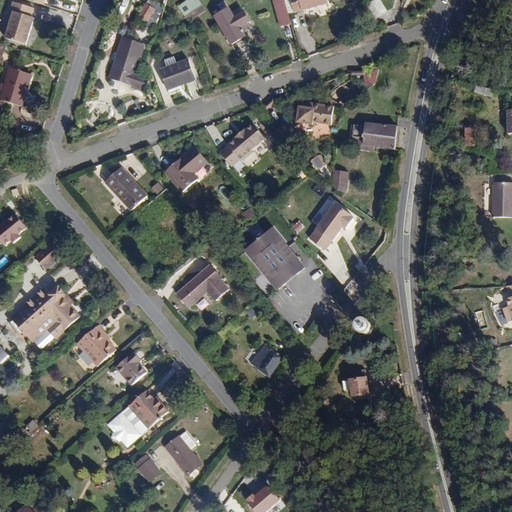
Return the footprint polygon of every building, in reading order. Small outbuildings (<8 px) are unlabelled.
[(154,10),(157,1),(153,0),(144,0),(138,19),(153,24),(157,11),(154,10)] [(203,5),(199,0),(183,0),(179,4),(188,16),(203,5)] [(274,29),(287,23),(284,15),(278,0),(260,0),(261,0),(274,29)] [(278,0),(284,15),(290,13),(284,0),(278,0)] [(290,13),(323,0),(322,0),(284,0),(290,13)] [(213,7),(216,13),(227,7),(224,1),(213,7)] [(11,37),(30,43),(39,17),(36,17),(39,8),(19,2),(16,11),(19,12),(11,37)] [(247,25),(237,5),(227,10),(230,17),(220,21),(230,46),(246,38),(241,27),(247,25)] [(126,35),(121,53),(141,59),(147,42),(126,35)] [(141,59),(121,53),(113,77),(148,88),(152,75),(138,70),(141,59)] [(197,75),(189,57),(162,67),(168,87),(197,75)] [(363,84),(368,90),(376,83),(381,70),(378,67),(363,74),(351,74),(352,84),(363,84)] [(26,108),(37,74),(17,68),(6,101),(26,108)] [(497,90),(475,84),(473,91),(496,98),(497,90)] [(335,127),(338,110),(311,106),(311,112),(304,111),(302,125),(316,127),(316,125),(335,127)] [(395,148),(399,126),(369,120),(364,142),(395,148)] [(223,158),(232,168),(266,140),(251,123),(228,142),(231,150),(223,158)] [(472,145),(473,124),(463,124),(463,145),(472,145)] [(195,174),(208,162),(193,147),(167,174),(187,193),(200,180),(195,174)] [(310,160),(317,172),(327,166),(320,154),(310,160)] [(143,204),(158,191),(133,161),(117,174),(127,187),(129,187),(143,204)] [(336,170),(334,190),(349,191),(351,170),(336,170)] [(511,214),(511,178),(492,178),(492,214),(511,214)] [(325,251),(332,242),(333,243),(344,228),(347,230),(355,220),(352,218),(353,217),(337,205),(310,239),(325,251)] [(25,229),(14,215),(0,225),(0,239),(5,245),(9,242),(14,247),(22,241),(17,236),(25,229)] [(292,225),(297,233),(305,228),(300,221),(292,225)] [(306,267),(275,228),(246,248),(278,289),(306,267)] [(54,258),(73,246),(64,233),(46,246),(54,258)] [(238,287),(218,262),(182,290),(195,305),(214,290),(223,299),(238,287)] [(58,327),(59,329),(85,310),(74,295),(77,293),(66,279),(58,285),(53,278),(17,304),(18,305),(25,315),(35,329),(44,322),(51,318),(58,327)] [(511,287),(502,288),(505,299),(501,300),(503,308),(498,309),(503,325),(508,323),(510,330),(511,329),(511,287)] [(22,318),(25,315),(18,305),(15,307),(14,307),(14,310),(15,309),(22,318)] [(476,312),(479,329),(488,327),(484,311),(476,312)] [(58,327),(51,318),(44,322),(51,332),(58,327)] [(117,344),(100,320),(80,334),(89,347),(96,343),(104,353),(117,344)] [(370,332),(370,329),(370,328),(370,326),(368,323),(367,322),(365,321),(362,321),(359,321),(357,322),(356,323),(355,326),(354,330),(355,333),(357,335),(359,336),(363,337),(366,336),(369,334),(370,332)] [(260,364),(275,347),(270,343),(255,360),(260,364)] [(0,345),(0,365),(10,357),(0,345)] [(139,357),(143,354),(136,345),(116,360),(132,380),(148,368),(139,357)] [(286,357),(275,347),(260,364),(271,375),(286,357)] [(369,398),(365,378),(348,381),(351,397),(357,397),(358,399),(369,398)] [(166,408),(159,399),(156,400),(146,387),(125,402),(138,418),(142,415),(148,422),(166,408)] [(29,436),(39,427),(33,420),(23,429),(29,436)] [(172,433),(184,447),(190,441),(179,427),(172,433)] [(159,443),(167,454),(173,449),(179,457),(173,462),(180,471),(194,461),(184,447),(172,433),(159,443)] [(173,449),(167,454),(173,462),(179,457),(173,449)] [(142,479),(153,471),(140,453),(129,461),(142,479)] [(267,511),(281,501),(269,485),(255,497),(251,494),(245,499),(254,511),(267,511)]
